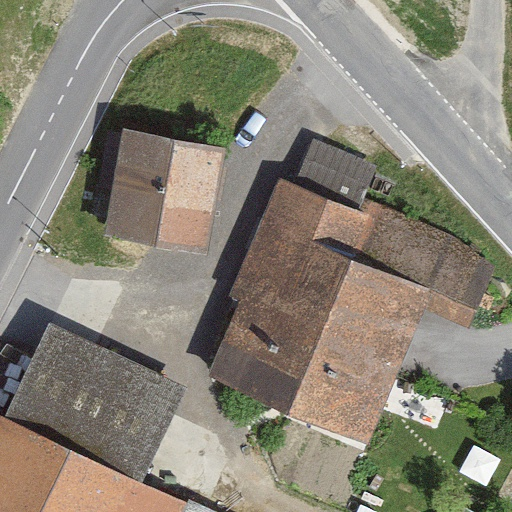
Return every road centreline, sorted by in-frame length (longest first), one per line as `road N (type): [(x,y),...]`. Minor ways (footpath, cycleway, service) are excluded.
road 1 (tertiary): [(511,216),(309,0)]
road 2 (residential): [(108,0),(0,220)]
road 3 (track): [(445,145),(476,97),(489,0)]
